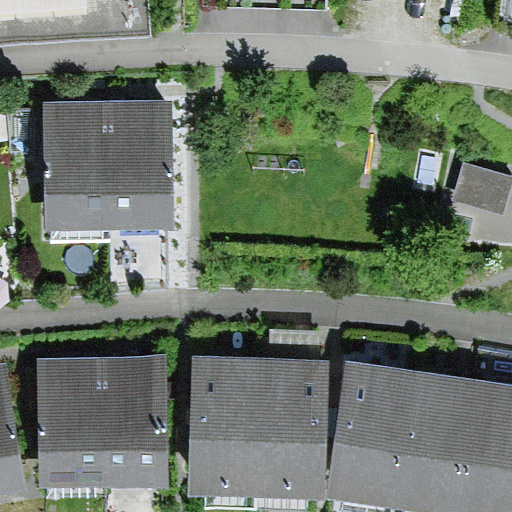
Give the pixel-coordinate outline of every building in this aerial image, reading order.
[(108,103),(110,210),(169,209),(167,102),(108,103)] [(110,210),(108,103),(49,104),(51,211),(110,210)] [(462,218),(501,221),(506,159),(468,155),(462,218)] [(256,474),(260,357),(197,355),(193,472),(256,474)] [(260,357),(256,474),(320,476),(324,359),(260,357)] [(102,360),(104,467),(163,466),(161,359),(102,360)] [(104,467),(102,360),(43,361),(44,467),(104,467)] [(395,485),(412,369),(349,360),(332,476),(395,485)] [(0,366),(0,474),(19,471),(2,366),(0,366)] [(412,369),(395,485),(456,494),(473,378),(412,369)] [(511,383),(473,378),(456,494),(511,502),(511,383)]
